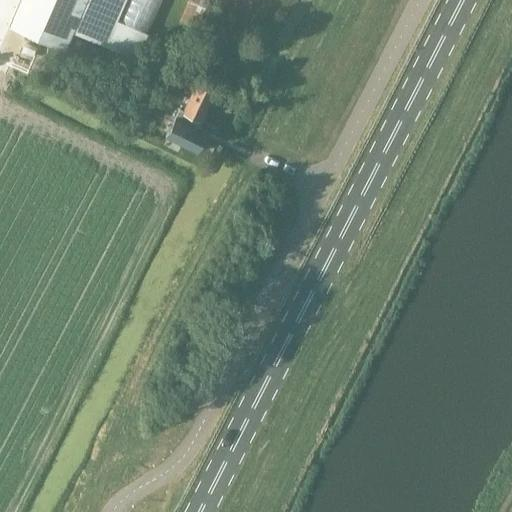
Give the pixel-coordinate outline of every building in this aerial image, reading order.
[(0,0),(0,63),(23,74),(38,40),(6,25),(16,0),(0,0)] [(18,0),(16,6),(8,25),(41,39),(61,48),(69,30),(104,45),(135,58),(160,0),(127,0),(119,21),(115,19),(123,0),(18,0)] [(186,0),(176,21),(194,29),(206,0),(186,0)] [(181,77),(173,94),(184,99),(192,82),(181,77)] [(174,114),(163,136),(195,152),(206,130),(197,125),(199,120),(200,120),(213,94),(193,83),(182,109),(177,107),(174,114)]
